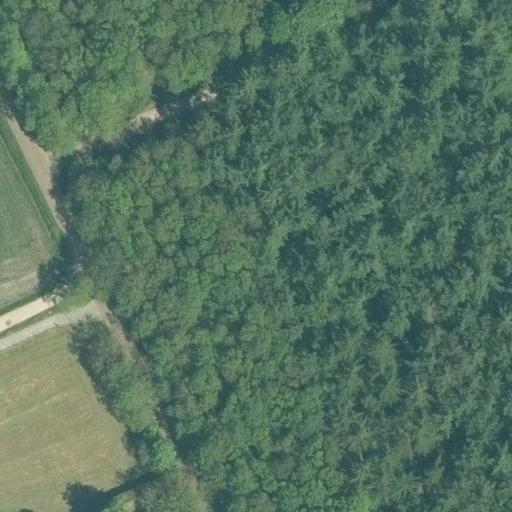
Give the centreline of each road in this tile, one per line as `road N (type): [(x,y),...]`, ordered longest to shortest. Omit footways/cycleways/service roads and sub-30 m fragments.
road 1 (track): [(31,180),(460,0)]
road 2 (unclassified): [(191,511),(0,115)]
